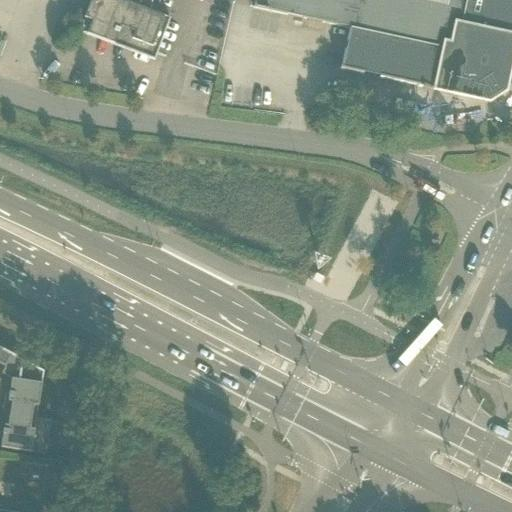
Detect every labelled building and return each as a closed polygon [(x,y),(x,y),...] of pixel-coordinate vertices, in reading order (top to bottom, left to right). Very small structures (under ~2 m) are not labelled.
[(90,0),(81,26),(149,52),(163,16),(148,11),(151,0),(90,0)] [(511,0),(254,0),(252,8),(349,29),(340,68),(339,68),(339,70),(460,96),(461,93),(480,97),(481,95),(479,95),(480,92),(483,90),(483,91),(484,91),(484,92),(485,92),(486,93),(487,93),(488,93),(489,93),(490,93),(491,93),(491,92),(492,92),(493,91),(494,90),(494,89),(494,88),(495,88),(495,87),(495,86),(494,85),(494,84),(494,83),(497,81),(499,82),(499,83),(501,84),(505,64),(509,65),(511,48),(511,0)] [(9,357),(0,352),(0,368),(3,370),(9,357)] [(36,419),(43,372),(11,355),(9,357),(3,370),(1,374),(10,379),(7,402),(12,403),(10,415),(36,419)] [(68,386),(64,401),(78,407),(81,394),(78,392),(68,386)] [(0,448),(45,455),(50,421),(36,419),(10,415),(8,427),(3,426),(0,447),(0,448)]
